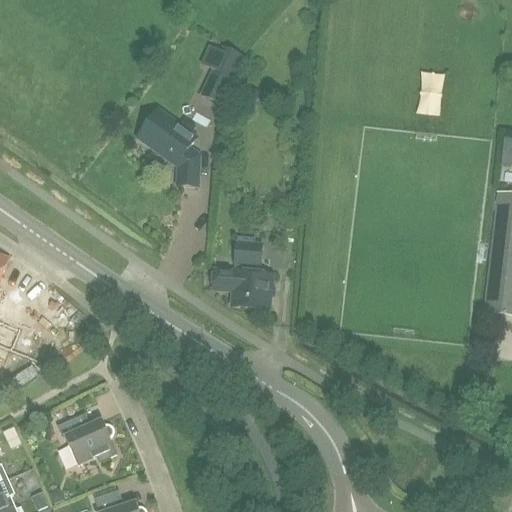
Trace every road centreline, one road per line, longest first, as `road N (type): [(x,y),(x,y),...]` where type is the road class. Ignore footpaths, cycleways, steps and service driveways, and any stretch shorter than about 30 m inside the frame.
road 1 (tertiary): [(354,511),(337,448),(320,424),(0,209)]
road 2 (residential): [(172,511),(102,368)]
